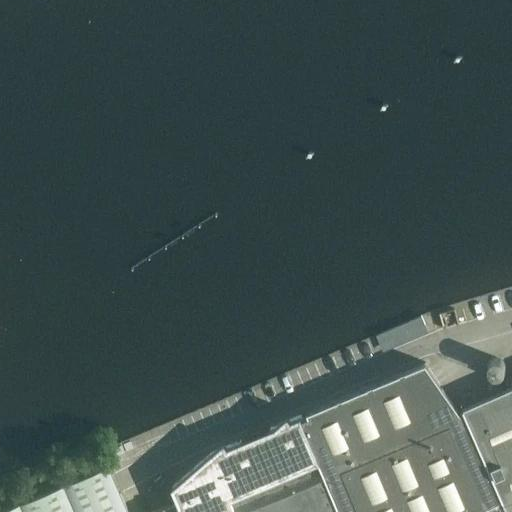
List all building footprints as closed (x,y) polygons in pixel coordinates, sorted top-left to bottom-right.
[(315,413),(303,418),(322,460),(344,511),(505,511),(462,410),(422,364),(313,409),(315,413)] [(511,511),(511,385),(462,408),(462,410),(505,511),(511,511)] [(211,453),(173,486),(179,501),(183,511),(239,511),(234,499),(322,460),(303,418),(302,415),(290,420),(287,417),(276,425),(219,449),(217,447),(211,453)] [(344,511),(322,460),(234,499),(239,511),(344,511)] [(108,465),(0,511),(128,511),(113,476),(108,465)] [(183,511),(179,501),(151,511),(183,511)]
